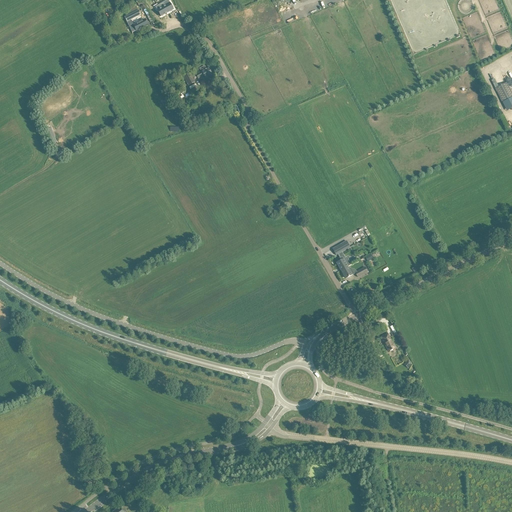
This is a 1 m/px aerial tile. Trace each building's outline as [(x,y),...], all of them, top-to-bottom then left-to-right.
[(164,2),(155,7),(160,16),(161,17),(173,10),(170,3),(166,6),(164,2)] [(133,4),(122,10),(126,17),(125,18),(127,22),(128,22),(130,27),(133,32),(148,25),(145,20),(138,23),(137,21),(134,23),(132,20),(140,16),(133,4)] [(209,68),(202,72),(196,75),(198,79),(204,75),(205,78),(212,74),(209,68)] [(190,72),(183,76),(188,85),(195,82),(190,72)] [(511,97),(511,92),(507,82),(495,88),(502,102),(504,101),(505,103),(511,100),(511,98),(511,97)] [(188,102),(177,106),(179,111),(190,107),(188,102)] [(51,128),(45,130),(51,145),(53,144),(55,143),(50,132),(52,131),(51,128)] [(346,241),(333,249),(336,255),(338,254),(341,260),(337,263),(341,271),(348,267),(351,265),(347,257),(345,258),(342,252),(350,247),(346,241)] [(371,254),(365,257),(368,262),(373,259),(371,254)] [(348,267),(341,271),(346,279),(352,275),(355,273),(358,277),(367,272),(365,267),(356,272),(356,271),(355,270),(354,270),(353,269),(352,269),(351,269),(350,270),(349,270),(348,267)] [(388,351),(395,348),(393,344),(388,334),(381,337),(388,351)]
